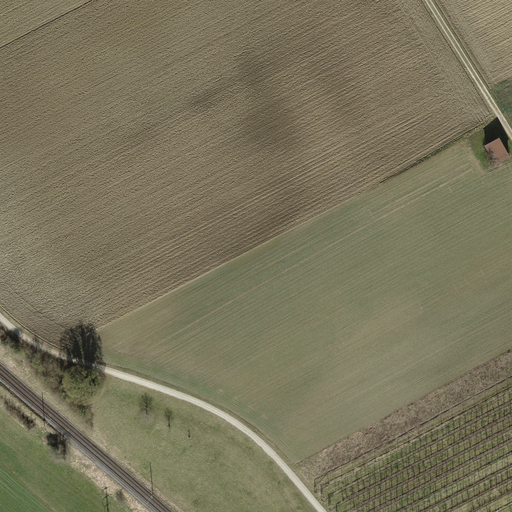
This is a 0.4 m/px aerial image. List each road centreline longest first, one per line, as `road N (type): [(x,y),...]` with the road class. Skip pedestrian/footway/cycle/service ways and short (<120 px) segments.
road 1 (track): [(0,315),(61,355),(219,412),(257,438),(322,511)]
road 2 (track): [(430,0),(511,131)]
